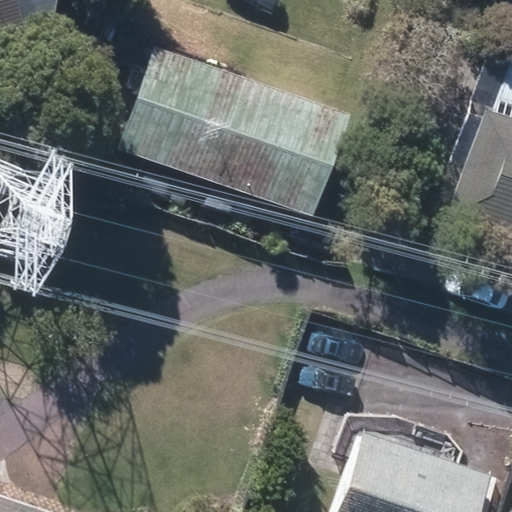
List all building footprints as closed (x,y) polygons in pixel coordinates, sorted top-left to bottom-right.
[(0,0),(0,43),(15,39),(3,0),(0,0)] [(146,59),(112,153),(298,219),(332,125),(146,59)] [(511,132),(478,121),(442,220),(511,245),(511,132)] [(354,443),(328,511),(462,511),(472,485),(354,443)] [(511,511),(511,489),(503,511),(511,511)] [(25,511),(0,503),(0,511),(25,511)]
